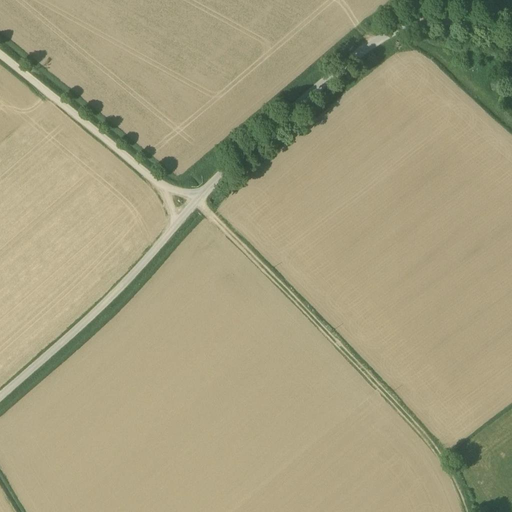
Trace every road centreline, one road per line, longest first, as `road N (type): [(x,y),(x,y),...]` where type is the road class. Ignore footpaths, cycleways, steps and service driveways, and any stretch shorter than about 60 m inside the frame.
road 1 (track): [(199,200),(416,428),(466,511)]
road 2 (unclassified): [(511,31),(430,25),(362,54),(189,209)]
road 3 (unclassified): [(189,209),(0,395)]
road 4 (unclassified): [(0,57),(189,209)]
